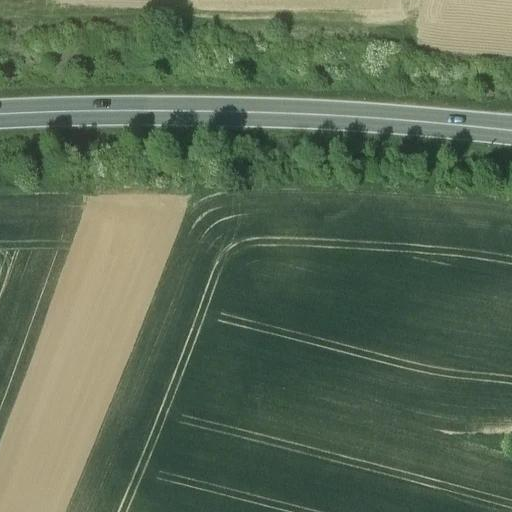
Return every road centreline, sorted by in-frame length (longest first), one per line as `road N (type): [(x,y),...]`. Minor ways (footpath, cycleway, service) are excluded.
road 1 (primary): [(0,113),(347,116),(511,130)]
road 2 (track): [(415,0),(409,17),(0,17)]
